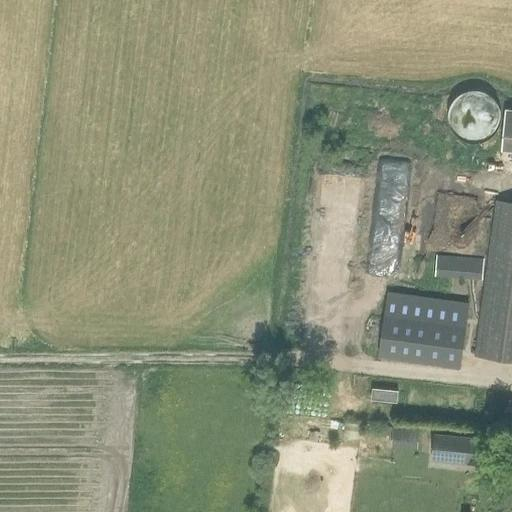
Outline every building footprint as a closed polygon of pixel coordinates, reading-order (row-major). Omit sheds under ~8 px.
[(449,113),(449,117),(449,122),(451,127),(453,132),(456,135),(460,139),(464,141),(468,143),(473,144),(478,144),(483,143),(488,141),(492,139),(495,135),(498,132),(501,127),(502,122),(502,117),(502,113),(501,108),(498,103),(495,99),(492,96),(488,94),(483,92),(478,91),(473,91),(468,92),(464,94),(460,96),(456,99),(453,103),(451,108),(449,113)] [(475,356),(511,361),(511,202),(497,200),(475,356)] [(483,280),(485,260),(437,255),(435,275),(483,280)] [(461,368),(470,303),(389,292),(380,357),(461,368)] [(372,400),(398,403),(399,392),(374,389),(372,400)] [(421,429),(395,426),(393,441),(419,444),(421,429)] [(494,464),(496,440),(436,434),(434,458),(494,464)]
